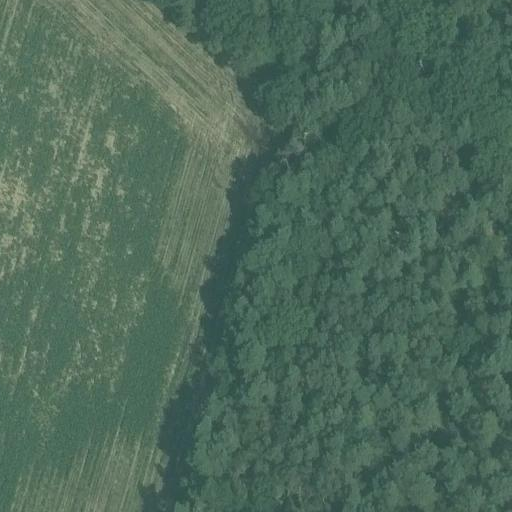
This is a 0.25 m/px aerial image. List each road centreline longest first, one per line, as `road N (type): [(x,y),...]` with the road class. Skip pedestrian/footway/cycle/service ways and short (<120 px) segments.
road 1 (track): [(228,511),(324,156),(405,9)]
road 2 (track): [(405,9),(511,142)]
